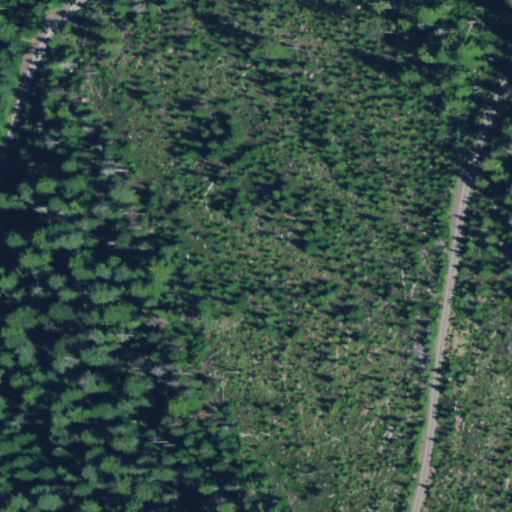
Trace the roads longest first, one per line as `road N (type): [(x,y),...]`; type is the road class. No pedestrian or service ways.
road 1 (track): [(511,50),(460,214),(412,511)]
road 2 (track): [(0,159),(42,48),(81,0)]
